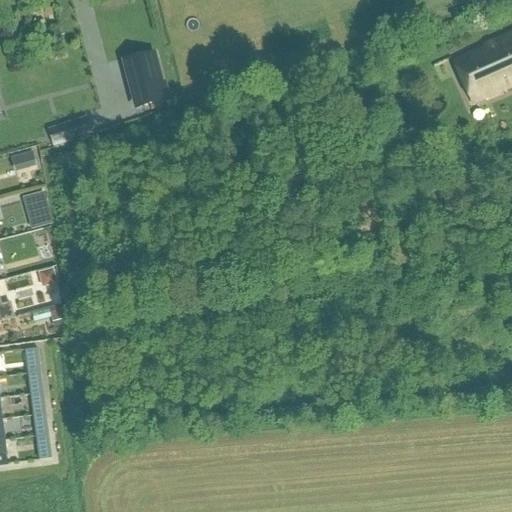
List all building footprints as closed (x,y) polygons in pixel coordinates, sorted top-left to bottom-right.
[(176,0),(177,4),(184,31),(212,24),(213,28),(226,24),(219,0),(176,0)] [(251,0),(256,17),(283,16),(281,10),(278,0),(251,0)] [(283,16),(306,4),(305,0),(278,0),(281,10),(283,16)] [(407,0),(391,0),(398,28),(414,24),(407,0)] [(429,20),(424,0),(407,0),(414,24),(429,20)] [(312,16),(314,27),(330,23),(327,12),(312,16)] [(238,50),(250,47),(246,31),(234,34),(238,50)] [(470,106),(511,87),(511,33),(485,45),(487,49),(452,64),(470,106)] [(295,67),(292,55),(284,57),(287,69),(295,67)] [(151,56),(116,63),(120,82),(155,75),(151,56)] [(275,72),(272,61),(257,64),(260,76),(275,72)] [(49,130),(55,149),(94,136),(88,117),(49,130)] [(43,196),(24,201),(29,216),(47,211),(43,196)] [(53,272),(39,275),(43,289),(56,285),(53,272)] [(0,324),(15,320),(11,306),(2,308),(0,302),(0,324)] [(60,310),(49,312),(52,325),(63,322),(60,310)] [(38,352),(25,353),(26,366),(39,364),(38,352)] [(29,387),(42,385),(41,375),(28,377),(29,387)] [(46,417),(43,396),(30,397),(33,418),(46,417)] [(47,427),(46,417),(33,418),(34,429),(47,427)] [(37,452),(50,451),(48,437),(36,439),(37,452)]
